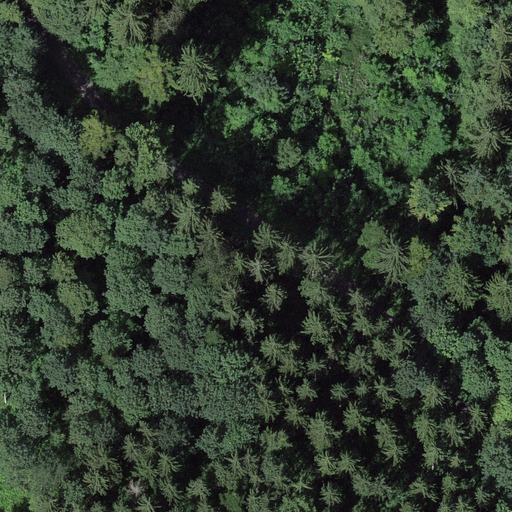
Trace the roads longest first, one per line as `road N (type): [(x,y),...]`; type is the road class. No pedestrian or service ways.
road 1 (unclassified): [(511,454),(382,316),(114,117),(19,0)]
road 2 (track): [(387,511),(352,417),(327,270)]
